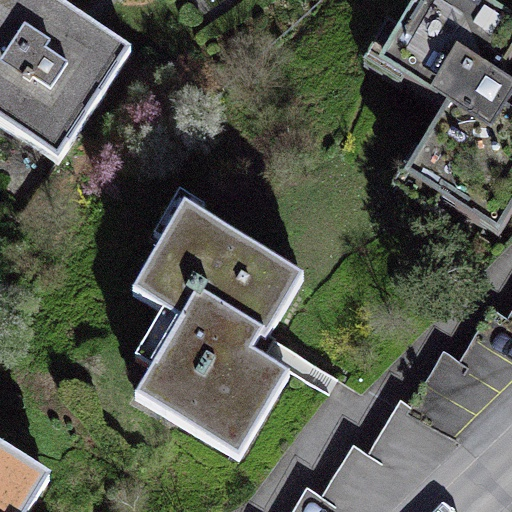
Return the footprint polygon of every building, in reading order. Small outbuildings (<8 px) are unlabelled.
[(133,58),(46,0),(0,0),(0,127),(59,167),(133,58)] [(202,0),(213,11),(224,0),(202,0)] [(511,87),(511,13),(489,0),(410,0),(374,60),(448,104),(405,175),(502,233),(511,215),(511,112),(501,106),(511,87)] [(188,316),(138,403),(243,463),(291,379),(256,359),(302,279),(189,214),(145,292),(188,316)] [(25,511),(47,480),(0,449),(0,511),(25,511)]
